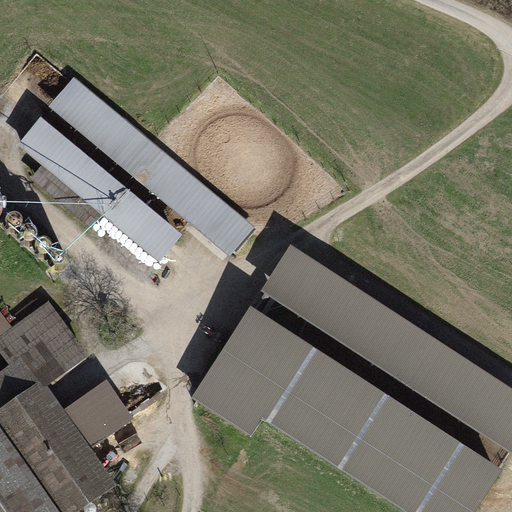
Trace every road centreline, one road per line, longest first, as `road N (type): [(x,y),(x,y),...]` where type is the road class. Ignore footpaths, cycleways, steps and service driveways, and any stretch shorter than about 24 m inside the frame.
road 1 (track): [(511,86),(436,152),(206,297),(183,320),(177,356),(194,466),(190,511)]
road 2 (track): [(0,440),(125,354),(177,342)]
